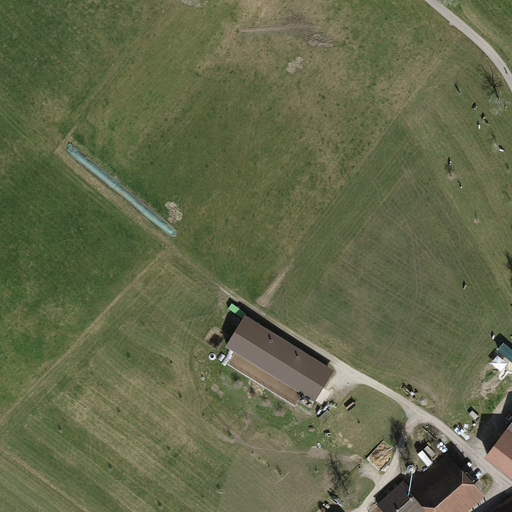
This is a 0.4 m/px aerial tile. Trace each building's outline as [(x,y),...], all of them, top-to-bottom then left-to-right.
[(334,369),(245,315),(226,345),(315,400),(334,369)] [(511,424),(510,428),(511,429),(511,456),(503,468),(511,474),(511,424)] [(455,511),(480,490),(448,456),(411,488),(426,505),(432,511),(455,511)] [(404,481),(379,505),(385,511),(417,511),(426,505),(411,488),(404,481)] [(511,511),(511,498),(490,511),(511,511)]
